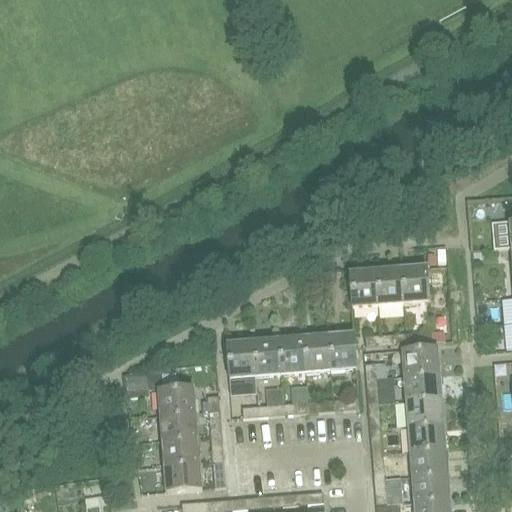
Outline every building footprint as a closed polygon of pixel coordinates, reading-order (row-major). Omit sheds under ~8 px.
[(400,270),(404,308),(428,306),(430,306),(427,270),(426,270),(410,272),(410,269),(400,270)] [(378,310),(404,308),(400,270),(400,272),(385,274),(385,271),(375,272),(378,310)] [(354,312),(378,310),(375,272),(375,274),(360,276),(360,273),(350,274),(350,276),(349,276),(352,312),(354,312)] [(416,347),(432,346),(431,335),(415,336),(416,347)] [(357,373),(354,337),(353,337),(338,339),(338,336),(328,337),(331,375),(356,373),(357,373)] [(306,377),(331,375),(328,337),(328,339),(313,341),(313,338),(303,339),(306,377)] [(407,348),(406,337),(390,338),(391,349),(407,348)] [(306,377),(303,339),(303,341),(288,343),(288,340),(278,341),(281,379),(306,377)] [(382,350),(381,339),(365,340),(366,351),(382,350)] [(256,381),(281,379),(278,341),(278,343),(263,345),(262,342),(253,343),(256,381)] [(256,381),(253,343),(252,343),(253,345),(237,347),(237,344),(227,345),(227,347),(230,383),(231,383),(256,381)] [(402,356),(404,381),(442,378),(442,377),(440,377),(438,362),(441,362),(440,352),(438,352),(402,354),(402,356)] [(200,368),(201,384),(220,382),(219,367),(200,368)] [(366,384),(367,384),(377,383),(376,367),(365,368),(366,384)] [(158,394),(163,393),(162,374),(128,378),(130,400),(149,399),(149,394),(158,394)] [(443,387),(442,378),(404,381),(406,406),(444,403),(444,402),(441,403),(440,387),(443,387)] [(161,420),(199,417),(199,416),(196,417),(195,402),(197,401),(197,391),(194,391),(163,393),(158,394),(158,395),(159,395),(161,420)] [(368,409),(369,409),(379,408),(378,392),(367,393),(368,409)] [(220,415),(219,399),(208,400),(209,416),(220,415)] [(344,414),(360,413),(359,402),(343,403),(344,414)] [(406,406),(408,431),(446,428),(443,428),(442,413),(445,412),(444,403),(406,406)] [(319,416),(334,415),(335,415),(334,404),(318,405),(319,416)] [(294,418),(309,417),(310,417),(309,406),(293,407),(294,418)] [(284,408),(283,408),(268,409),(269,420),(284,419),(284,408)] [(259,410),(258,410),(243,411),(243,422),(259,421),(259,410)] [(199,426),(199,417),(161,420),(163,445),(201,442),(200,442),(198,442),(197,427),(199,426)] [(381,433),(380,417),(369,418),(370,434),(381,433)] [(222,440),(221,424),(210,425),(211,441),(222,440)] [(408,431),(410,456),(448,453),(445,453),(444,438),(447,437),(446,428),(408,431)] [(165,470),(203,467),(202,467),(200,467),(199,452),(201,452),(201,442),(163,445),(165,470)] [(383,458),(382,442),(371,443),(372,459),(383,458)] [(224,465),(223,449),(212,450),(213,466),(224,465)] [(450,478),(447,478),(446,463),(449,463),(448,453),(410,456),(412,481),(450,478)] [(203,477),(203,467),(165,470),(166,495),(166,496),(202,493),(202,492),(201,477),(203,477)] [(385,484),(385,483),(384,468),(373,468),(374,484),(385,484)] [(226,491),(225,475),(214,475),(215,491),(226,491)] [(412,481),(414,506),(452,503),(449,503),(448,488),(451,488),(450,478),(412,481)] [(387,509),(387,508),(386,493),(375,494),(376,510),(387,509)] [(307,497),(307,498),(308,508),(324,507),(323,496),(307,497)] [(282,499),(282,500),(283,510),(298,509),(298,498),(282,499)] [(257,501),(257,502),(257,511),(258,511),(273,511),(272,500),(257,501)] [(232,511),(248,511),(247,502),(231,503),(232,511)] [(452,511),(452,503),(414,506),(414,511),(452,511)]
